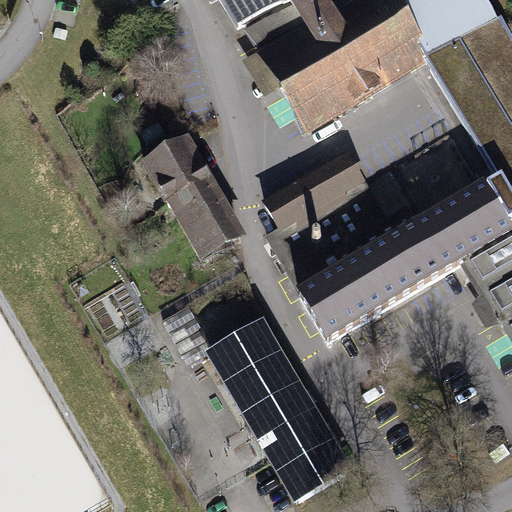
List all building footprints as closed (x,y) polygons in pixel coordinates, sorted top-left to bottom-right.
[(263,0),(220,0),(238,30),(270,10),(263,0)] [(426,64),(499,186),(503,193),(511,187),(511,33),(502,17),(497,20),(485,0),(305,0),(249,34),(308,134),(426,64)] [(187,145),(146,168),(169,208),(178,203),(207,254),(238,236),(209,185),(209,184),(187,145)] [(511,187),(503,193),(499,186),(488,193),(486,190),(419,230),(407,210),(386,223),(362,184),(360,185),(345,159),(265,206),(281,232),(268,240),(302,298),(301,299),(328,345),(430,284),(431,285),(467,263),(511,338),(511,187)] [(260,328),(211,357),(298,505),(347,476),(260,328)] [(185,330),(174,336),(184,353),(195,347),(185,330)]
